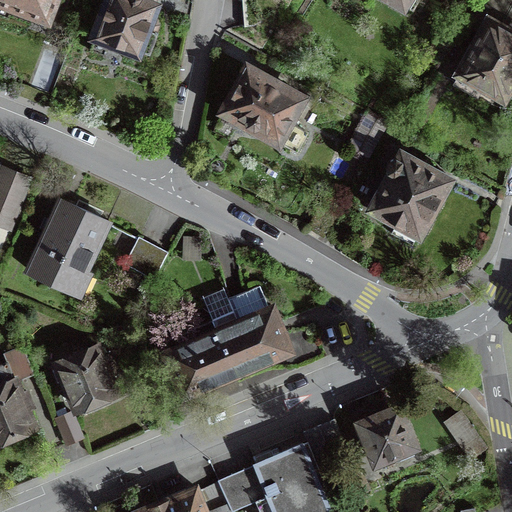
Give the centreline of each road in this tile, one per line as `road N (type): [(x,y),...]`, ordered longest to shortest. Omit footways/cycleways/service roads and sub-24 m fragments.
road 1 (residential): [(23,511),(415,345)]
road 2 (residential): [(177,191),(365,295),(415,345)]
road 3 (residential): [(217,0),(177,191)]
road 4 (residential): [(0,115),(177,191)]
road 5 (residential): [(481,314),(511,483)]
